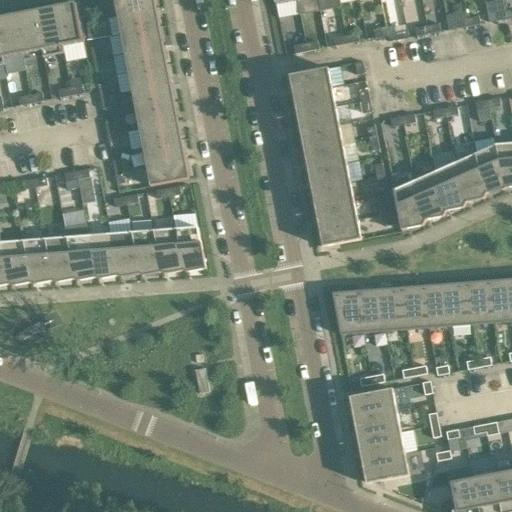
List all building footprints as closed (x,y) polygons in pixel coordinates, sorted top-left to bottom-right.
[(114,0),(118,17),(156,10),(154,0),(114,0)] [(55,8),(63,48),(83,44),(75,4),(55,8)] [(63,48),(55,8),(35,12),(43,51),(63,48)] [(86,23),(94,21),(92,9),(84,11),(86,23)] [(156,10),(118,17),(121,36),(160,29),(156,10)] [(15,16),(23,55),(43,51),(35,12),(15,16)] [(509,20),(507,12),(495,14),(497,22),(509,20)] [(23,55),(15,16),(0,18),(0,44),(3,59),(23,55)] [(479,17),(467,19),(469,27),(481,25),(479,17)] [(457,30),(469,27),(467,19),(455,22),(457,30)] [(94,21),(86,23),(88,35),(96,33),(94,21)] [(439,25),(427,27),(429,35),(441,33),(439,25)] [(429,35),(427,27),(415,29),(417,37),(429,35)] [(121,36),(125,55),(164,47),(160,29),(121,36)] [(386,29),(374,31),(375,39),(388,37),(386,29)] [(407,31),(395,33),(397,41),(409,39),(407,31)] [(358,35),(346,37),(347,45),(359,43),(358,35)] [(335,47),(347,45),(346,37),(334,39),(335,47)] [(306,44),(307,53),(319,50),(318,42),(306,44)] [(307,53),(306,44),(294,47),(295,55),(307,53)] [(91,49),(93,60),(101,59),(99,47),(91,49)] [(164,47),(125,55),(129,75),(168,67),(164,47)] [(104,71),(101,59),(93,60),(96,72),(104,71)] [(357,76),(365,74),(363,62),(355,64),(357,76)] [(133,93),(171,85),(168,67),(129,75),(133,93)] [(290,76),(293,95),(332,88),(329,69),(290,76)] [(98,86),(101,98),(109,96),(106,85),(98,86)] [(171,85),(133,93),(136,111),(175,104),(171,85)] [(70,88),(72,96),(84,94),(82,86),(70,88)] [(72,96),(70,88),(59,91),(60,99),(72,96)] [(332,88),(293,95),(297,114),(336,107),(332,88)] [(362,103),(370,101),(368,89),(360,91),(362,103)] [(30,96),(32,104),(44,102),(42,94),(30,96)] [(32,104),(30,96),(18,98),(20,106),(32,104)] [(109,96),(101,98),(103,110),(111,108),(109,96)] [(499,99),(488,101),(489,109),(501,107),(499,99)] [(370,101),(362,103),(365,115),(373,113),(370,101)] [(489,109),(488,101),(476,103),(477,111),(489,109)] [(175,104),(136,111),(140,130),(178,123),(175,104)] [(301,133),(340,126),(336,107),(297,114),(301,133)] [(457,107),(445,109),(447,117),(458,115),(457,107)] [(435,120),(447,117),(445,109),(433,112),(435,120)] [(492,121),(489,109),(477,111),(480,123),(492,121)] [(403,117),(404,126),(416,123),(414,115),(403,117)] [(404,126),(403,117),(391,120),(392,128),(404,126)] [(106,124),(108,136),(116,134),(114,122),(106,124)] [(178,123),(140,130),(143,149),(182,142),(178,123)] [(305,153),(343,145),(340,126),(301,133),(305,153)] [(369,140),(378,139),(375,127),(367,129),(369,140)] [(118,146),(116,134),(108,136),(110,148),(118,146)] [(380,151),(378,139),(369,140),(372,152),(380,151)] [(511,141),(496,143),(504,187),(511,186),(511,141)] [(143,149),(147,168),(186,160),(182,142),(143,149)] [(475,152),(484,196),(503,187),(504,187),(496,143),(495,143),(475,152)] [(343,145),(305,153),(308,172),(347,164),(343,145)] [(475,152),(455,161),(464,205),(484,196),(475,152)] [(113,162),(115,174),(123,172),(121,160),(113,162)] [(186,160),(147,168),(151,188),(190,181),(186,160)] [(435,170),(443,214),(464,205),(455,161),(435,170)] [(308,172),(312,191),(351,183),(347,164),(308,172)] [(374,166),(377,178),(385,176),(383,164),(374,166)] [(77,172),(78,180),(90,178),(89,170),(77,172)] [(423,223),(443,214),(435,170),(415,180),(423,223)] [(66,182),(78,180),(77,172),(65,174),(66,182)] [(123,172),(115,174),(117,185),(126,184),(123,172)] [(387,188),(385,176),(377,178),(379,190),(387,188)] [(34,180),(36,188),(48,186),(46,178),(34,180)] [(36,188),(34,180),(22,183),(24,191),(36,188)] [(423,223),(415,180),(393,189),(402,231),(408,230),(423,223)] [(316,210),(355,202),(351,183),(312,191),(316,210)] [(180,187),(168,189),(170,197),(181,195),(180,187)] [(158,200),(170,197),(168,189),(156,192),(158,200)] [(126,197),(127,205),(139,203),(137,195),(126,197)] [(115,208),(127,205),(126,197),(114,200),(115,208)] [(316,210),(319,229),(358,221),(355,202),(316,210)] [(384,216),(392,214),(390,202),(382,204),(384,216)] [(392,214),(384,216),(386,228),(394,226),(392,214)] [(362,240),(358,221),(319,229),(323,248),(362,240)] [(199,228),(177,230),(185,271),(207,270),(199,228)] [(155,232),(163,273),(185,271),(177,230),(155,232)] [(155,232),(134,234),(142,275),(163,273),(155,232)] [(112,235),(120,276),(142,275),(134,234),(112,235)] [(112,235),(90,237),(98,278),(120,276),(112,235)] [(69,239),(77,280),(98,278),(90,237),(69,239)] [(69,239),(47,240),(55,282),(77,280),(69,239)] [(25,242),(33,283),(55,282),(47,240),(25,242)] [(25,242),(4,244),(12,285),(33,283),(25,242)] [(0,244),(0,285),(12,285),(4,244),(0,244)] [(493,324),(511,322),(511,306),(507,282),(507,280),(485,282),(486,283),(493,324)] [(464,284),(464,285),(472,326),(493,324),(486,283),(485,282),(464,284)] [(450,328),(472,326),(464,285),(464,284),(442,285),(442,287),(450,328)] [(450,328),(442,287),(442,285),(420,287),(421,288),(428,329),(450,328)] [(421,288),(420,287),(399,289),(399,290),(407,331),(428,329),(421,288)] [(399,289),(377,290),(377,292),(385,333),(407,331),(399,290),(399,289)] [(385,333),(377,292),(377,290),(355,292),(355,293),(363,334),(385,333)] [(355,293),(355,292),(333,294),(341,336),(363,334),(355,293)] [(197,364),(204,363),(203,355),(195,356),(197,364)] [(478,360),(480,368),(492,366),(490,358),(478,360)] [(468,371),(480,368),(478,360),(467,363),(468,371)] [(438,377),(450,374),(448,366),(436,369),(438,377)] [(426,367),(414,369),(416,377),(428,375),(426,367)] [(210,393),(205,369),(196,371),(200,395),(210,393)] [(416,377),(414,369),(402,371),(404,379),(416,377)] [(383,375),(372,377),(373,385),(385,383),(383,375)] [(373,385),(372,377),(360,380),(361,388),(373,385)] [(425,396),(433,394),(431,382),(423,384),(425,396)] [(397,412),(393,390),(350,398),(354,420),(357,420),(397,412)] [(397,412),(357,420),(354,420),(359,441),(361,441),(401,433),(397,412)] [(429,415),(431,427),(439,426),(437,414),(429,415)] [(497,423),(485,425),(486,433),(498,431),(497,423)] [(475,436),(486,433),(485,425),(473,428),(475,436)] [(439,426),(431,427),(433,439),(441,438),(439,426)] [(448,441),(460,439),(458,431),(446,433),(448,441)] [(363,463),(365,462),(405,454),(401,433),(361,441),(359,441),(363,463)] [(443,461),(451,460),(450,452),(442,453),(443,461)] [(363,463),(367,485),(370,485),(379,483),(410,477),(405,454),(365,462),(363,463)] [(501,511),(494,475),(495,475),(494,469),(471,473),(472,479),(473,479),(479,511),(501,511)] [(494,475),(501,511),(511,511),(511,471),(495,475),(494,475)] [(451,483),(456,511),(452,511),(479,511),(473,479),(472,479),(451,483)]
